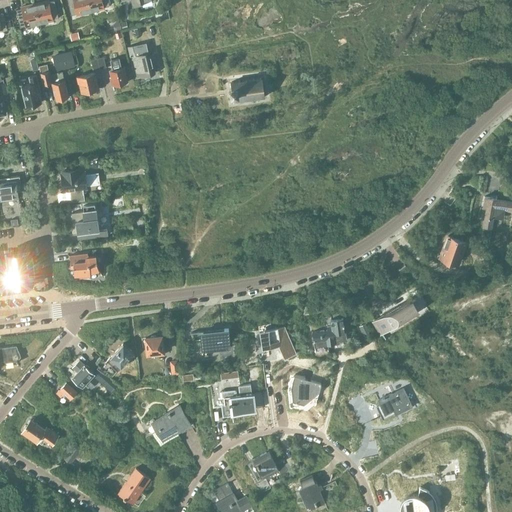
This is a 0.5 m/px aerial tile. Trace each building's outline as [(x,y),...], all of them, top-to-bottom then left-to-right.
[(90,11),(87,0),(67,0),(71,15),(76,14),(76,15),(82,13),(82,12),(90,11)] [(87,0),(90,11),(97,9),(98,10),(104,8),(103,7),(109,6),(107,0),(87,0)] [(42,4),(35,5),(39,23),(46,21),(47,22),(53,20),(52,20),(58,18),(54,1),(48,2),(48,1),(42,2),(42,4)] [(39,23),(35,5),(27,7),(27,6),(21,7),(21,9),(16,10),(20,27),(25,26),(25,27),(31,25),(39,23)] [(0,31),(7,30),(6,28),(11,27),(9,20),(5,21),(3,14),(0,14),(0,31)] [(78,33),(70,35),(72,42),(80,40),(78,33)] [(138,45),(133,46),(127,47),(130,57),(132,57),(133,61),(131,61),(133,67),(135,66),(137,78),(144,76),(153,74),(147,52),(140,54),(138,45)] [(71,51),(52,56),(56,71),(75,67),(71,51)] [(103,57),(97,59),(99,69),(106,68),(103,57)] [(123,68),(121,68),(120,63),(119,58),(110,60),(111,65),(112,70),(109,70),(111,78),(110,78),(112,86),(127,83),(123,68)] [(36,59),(30,60),(33,71),(38,69),(36,59)] [(99,69),(97,59),(91,60),(93,70),(99,69)] [(47,65),(39,67),(43,85),(47,84),(51,83),(55,100),(62,98),(69,97),(65,80),(62,71),(57,73),(57,74),(50,75),(49,71),(47,65)] [(77,84),(79,84),(82,93),(98,90),(94,73),(75,77),(77,84)] [(30,84),(21,86),(26,106),(41,103),(38,92),(40,92),(36,75),(28,76),(30,84)] [(235,102),(235,100),(241,99),(241,101),(242,101),(242,99),(248,98),(248,100),(249,100),(249,98),(255,97),(255,99),(256,99),(256,97),(262,96),(262,98),(264,98),(261,78),(259,78),(260,80),(254,81),(254,79),(252,79),(253,81),(247,82),(247,80),(245,80),(245,82),(240,83),(240,81),(238,81),(238,83),(233,84),(233,82),(231,82),(232,84),(232,89),(231,89),(232,95),(233,95),(234,100),(234,102),(235,102)] [(63,176),(61,176),(63,191),(69,190),(70,193),(71,203),(84,201),(83,195),(83,188),(86,188),(86,186),(91,185),(90,174),(85,175),(85,173),(75,174),(75,170),(78,170),(77,169),(62,171),(63,176)] [(0,199),(1,200),(1,198),(13,196),(13,198),(18,197),(16,183),(20,183),(19,176),(10,177),(11,181),(0,182),(0,199)] [(511,201),(484,197),(482,208),(486,209),(482,227),(492,229),(494,218),(503,220),(504,211),(511,211),(511,201)] [(449,207),(457,213),(463,205),(455,200),(449,207)] [(83,211),(71,213),(73,227),(77,227),(77,233),(78,240),(108,236),(107,229),(98,231),(95,204),(83,205),(83,211)] [(438,257),(459,265),(467,242),(446,234),(438,257)] [(28,253),(8,255),(10,285),(29,283),(28,275),(31,275),(28,253)] [(69,256),(70,262),(70,264),(70,270),(71,270),(71,263),(73,263),(73,267),(74,276),(79,276),(79,278),(80,278),(80,277),(89,277),(89,279),(90,279),(90,273),(98,271),(102,277),(103,277),(99,270),(96,263),(96,256),(88,257),(87,254),(69,256)] [(404,264),(399,268),(412,288),(419,283),(410,269),(408,270),(404,265),(404,264)] [(410,300),(374,320),(382,333),(417,313),(410,300)] [(334,345),(334,342),(346,340),(343,318),(330,320),(331,327),(326,327),(327,330),(312,332),(314,348),(334,345)] [(364,338),(370,335),(365,323),(359,326),(364,338)] [(260,336),(262,352),(272,351),(272,348),(281,347),(286,358),(296,354),(284,327),(280,327),(281,332),(268,334),(268,335),(260,336)] [(203,332),(205,350),(230,348),(228,329),(203,332)] [(145,338),(147,355),(163,354),(161,336),(145,338)] [(134,354),(128,348),(123,343),(110,357),(121,368),(134,354)] [(16,346),(0,348),(0,361),(5,361),(5,363),(16,361),(17,363),(18,362),(17,360),(20,357),(16,346)] [(100,357),(95,362),(99,365),(97,368),(98,369),(105,375),(107,372),(112,377),(116,372),(100,357)] [(77,372),(72,377),(77,382),(82,387),(85,384),(89,388),(98,379),(111,391),(109,392),(111,394),(118,386),(105,375),(98,369),(93,374),(89,370),(89,369),(89,368),(87,366),(85,366),(84,365),(79,360),(72,367),(77,372)] [(178,360),(171,361),(170,361),(172,375),(179,374),(178,360)] [(288,382),(288,383),(291,399),(291,400),(292,400),(293,400),(295,400),(297,402),(297,403),(298,403),(307,401),(308,401),(309,400),(310,397),(317,395),(318,395),(318,394),(318,393),(315,377),(315,376),(314,376),(313,376),(289,381),(288,381),(288,382)] [(70,400),(77,393),(66,383),(57,393),(61,397),(64,394),(70,400)] [(239,395),(224,397),(223,393),(214,395),(216,407),(224,406),(225,415),(240,413),(240,411),(253,409),(250,385),(238,386),(239,395)] [(376,407),(380,415),(382,421),(413,406),(404,388),(378,400),(380,405),(376,407)] [(179,405),(147,424),(160,445),(178,434),(177,432),(190,424),(179,405)] [(42,445),(46,439),(52,444),(59,434),(46,425),(44,429),(30,420),(22,431),(36,441),(42,445)] [(84,454),(76,448),(73,445),(63,458),(68,461),(71,461),(74,457),(79,461),(84,454)] [(94,462),(99,455),(94,451),(89,458),(94,462)] [(267,454),(248,463),(253,472),(252,473),(257,482),(261,480),(279,470),(281,474),(288,470),(285,464),(282,459),(275,463),(272,464),(270,461),(267,454)] [(118,493),(128,500),(132,504),(150,478),(135,468),(118,493)] [(299,489),(307,509),(324,502),(316,482),(314,482),(314,481),(312,475),(300,480),(302,486),(303,486),(303,487),(299,489)] [(214,490),(219,500),(219,501),(216,502),(221,511),(241,511),(252,506),(246,495),(237,500),(233,492),(232,493),(227,483),(214,490)] [(290,483),(285,486),(288,492),(293,488),(290,483)] [(400,507),(399,508),(399,510),(400,511),(399,511),(431,511),(429,492),(427,490),(426,489),(424,489),(423,488),(421,487),(419,487),(417,494),(416,494),(414,494),(413,494),(411,494),(410,495),(408,495),(407,496),(406,496),(405,497),(403,498),(402,500),(402,501),(401,502),(400,504),(400,505),(400,507)]
